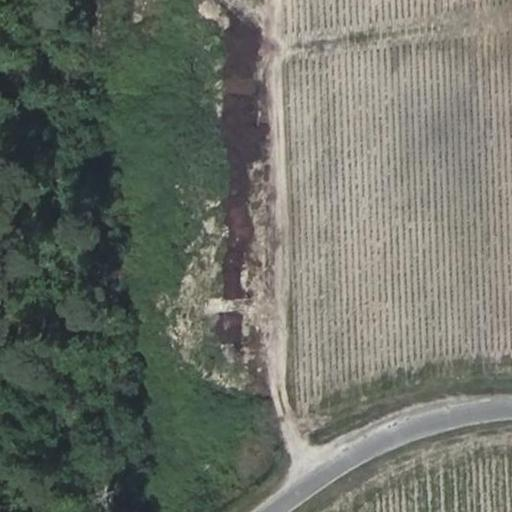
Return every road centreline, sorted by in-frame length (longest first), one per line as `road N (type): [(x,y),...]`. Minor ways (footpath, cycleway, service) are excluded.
road 1 (track): [(268,0),(275,372),(286,428),(322,475)]
road 2 (unclassified): [(272,511),(395,429),(458,411),(511,407)]
